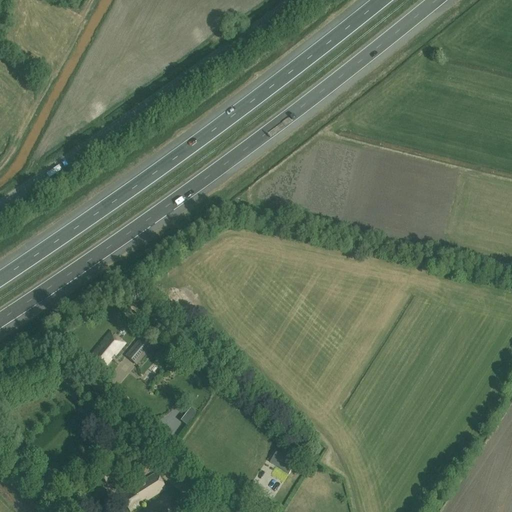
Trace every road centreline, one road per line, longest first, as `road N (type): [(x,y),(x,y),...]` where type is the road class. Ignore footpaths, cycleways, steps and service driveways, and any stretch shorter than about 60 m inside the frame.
road 1 (motorway): [(0,319),(174,200),(436,0)]
road 2 (motorway): [(381,0),(0,278)]
road 3 (tertiary): [(0,205),(294,0)]
road 4 (track): [(0,166),(91,0)]
road 5 (residential): [(209,479),(177,457),(114,386),(126,363)]
